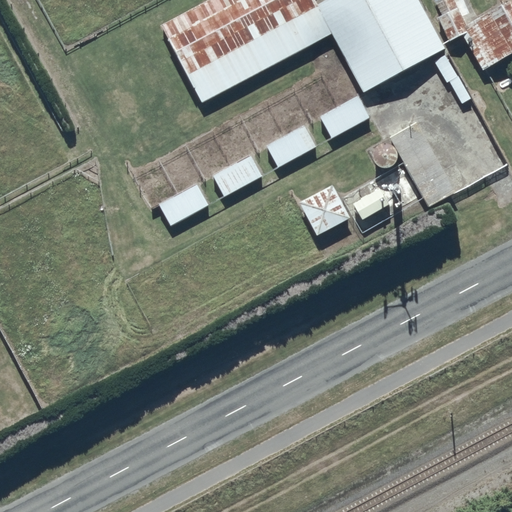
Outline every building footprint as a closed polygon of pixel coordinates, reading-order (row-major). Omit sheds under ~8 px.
[(330,32),(312,0),(226,0),(167,32),(204,100),(330,32)] [(443,45),(418,0),(328,0),(318,6),(363,88),(443,45)] [(460,32),(482,69),(511,52),(511,0),(499,0),(502,3),(471,21),(458,0),(434,0),(441,12),(436,15),(449,39),(460,32)] [(461,103),(471,98),(446,52),(433,59),(446,83),(449,81),(461,103)] [(357,95),(319,116),(331,138),(369,117),(357,95)] [(415,121),(388,136),(428,206),(455,190),(415,121)] [(303,124),(265,145),(277,167),(315,146),(303,124)] [(251,156),(213,175),(223,197),(262,178),(251,156)] [(388,180),(352,202),(362,219),(399,198),(388,180)] [(332,182),(298,200),(317,235),(351,217),(332,182)] [(197,183),(159,203),(171,226),(209,205),(197,183)]
